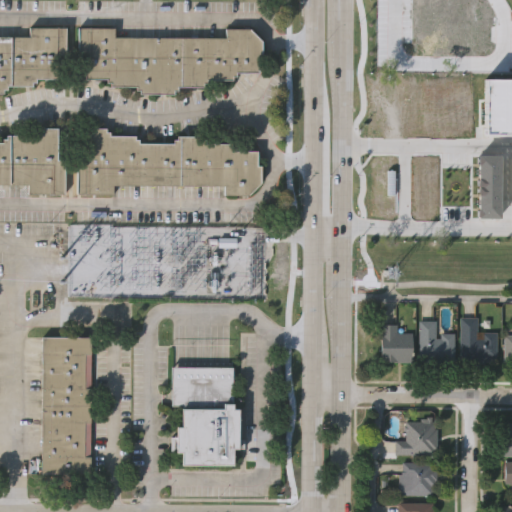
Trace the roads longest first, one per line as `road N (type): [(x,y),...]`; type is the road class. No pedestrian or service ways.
road 1 (secondary): [(336,511),(338,241)]
road 2 (residential): [(312,393),(511,394)]
road 3 (secondary): [(338,224),(338,69)]
road 4 (secondary): [(312,107),(312,240)]
